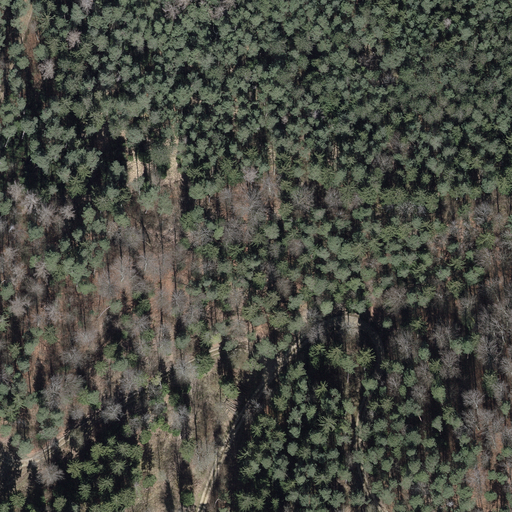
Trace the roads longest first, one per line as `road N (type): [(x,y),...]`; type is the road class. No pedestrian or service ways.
road 1 (track): [(384,511),(360,444),(381,345),(359,315),(337,314),(292,349),(240,423),(200,511)]
road 2 (track): [(266,393),(263,360),(251,344),(213,348),(0,487)]
